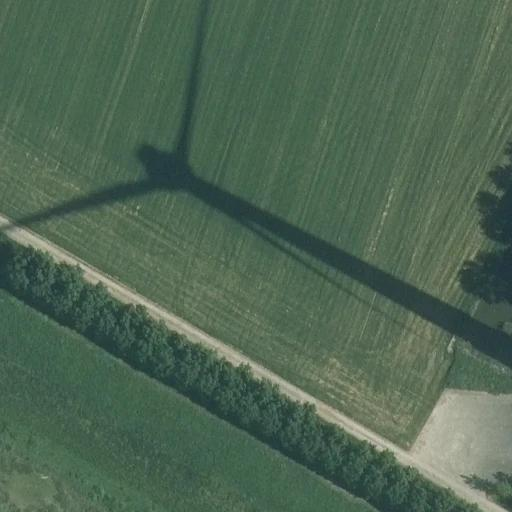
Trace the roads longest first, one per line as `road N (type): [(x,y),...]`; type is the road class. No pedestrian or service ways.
road 1 (track): [(483,511),(0,225)]
road 2 (track): [(0,290),(379,511)]
